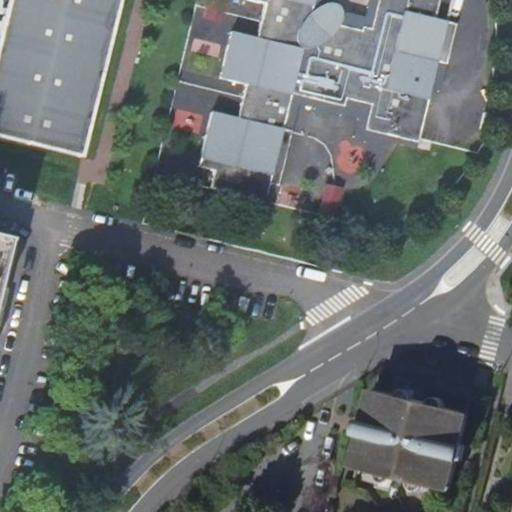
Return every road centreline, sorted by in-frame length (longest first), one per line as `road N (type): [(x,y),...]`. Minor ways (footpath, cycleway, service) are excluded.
road 1 (residential): [(46,224),(306,287),(349,309),(372,334)]
road 2 (residential): [(372,334),(272,376),(196,421),(157,450),(101,511)]
road 3 (residential): [(142,511),(372,334)]
road 4 (residential): [(0,415),(46,224)]
